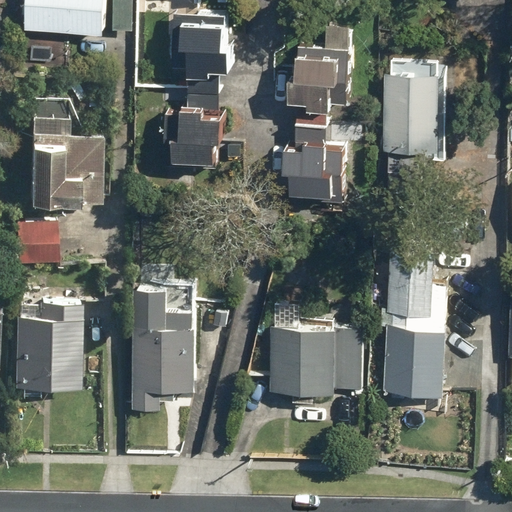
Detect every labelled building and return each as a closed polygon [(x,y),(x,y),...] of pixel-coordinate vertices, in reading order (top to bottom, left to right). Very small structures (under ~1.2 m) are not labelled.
[(25,0),(23,27),(101,31),(102,0),(25,0)] [(133,0),(110,0),(110,28),(132,29),(133,0)] [(185,71),(207,71),(208,65),(229,65),(230,43),(226,43),(227,11),(173,10),(172,64),(185,64),(185,71)] [(286,97),(305,97),(305,102),(329,102),(329,98),(346,97),(346,42),(297,42),(297,51),(293,51),(293,74),(286,74),(286,97)] [(385,71),(383,148),(436,148),(437,72),(385,71)] [(219,111),(201,111),(201,105),(178,105),(178,109),(165,109),(165,162),(211,163),(211,135),(219,135),(219,111)] [(22,198),(95,199),(95,131),(28,130),(27,140),(23,140),(22,198)] [(326,138),(300,137),(300,144),(282,144),(281,166),(291,167),(291,196),(341,197),(342,145),(325,144),(326,138)] [(391,190),(390,203),(437,204),(439,173),(427,173),(427,152),(388,151),(387,190),(391,190)] [(14,218),(16,260),(56,259),(55,217),(14,218)] [(383,387),(441,389),(446,277),(431,276),(433,242),(389,240),(387,308),(392,308),(391,320),(386,320),(383,387)] [(11,384),(75,384),(75,298),(34,297),(34,313),(11,312),(11,384)] [(131,406),(159,406),(159,387),(192,388),(194,323),(191,323),(190,307),(162,307),(162,323),(133,322),(131,406)] [(219,322),(201,321),(200,347),(217,348),(219,322)] [(269,389),(333,390),(333,386),(361,386),(362,324),(270,323),(269,389)]
